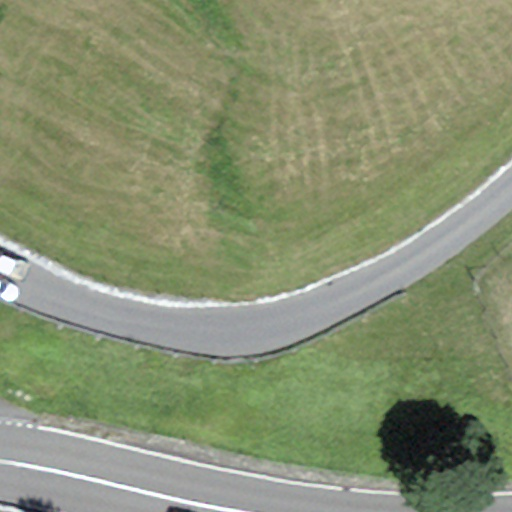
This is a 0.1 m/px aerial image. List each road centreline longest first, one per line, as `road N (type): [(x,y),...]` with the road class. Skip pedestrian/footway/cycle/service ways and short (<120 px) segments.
road 1 (residential): [(0,277),(134,329),(233,337),(333,309),(422,265),(511,193)]
road 2 (primary): [(0,462),(239,511)]
